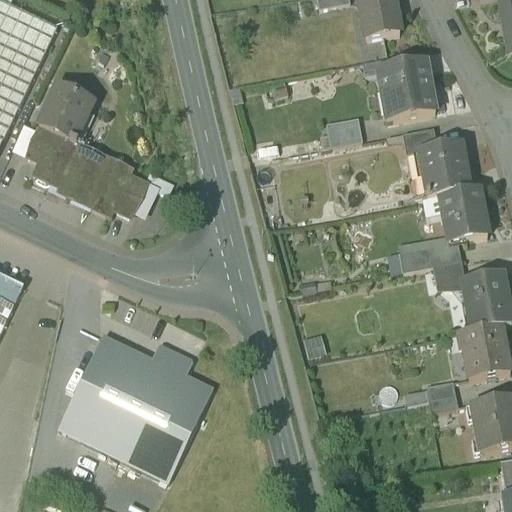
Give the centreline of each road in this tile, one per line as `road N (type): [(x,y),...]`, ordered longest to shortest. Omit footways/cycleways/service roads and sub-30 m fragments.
road 1 (tertiary): [(244,267),(188,0)]
road 2 (residential): [(244,267),(172,280),(134,276),(0,212)]
road 3 (tertiary): [(302,511),(244,267)]
road 4 (residential): [(491,113),(437,0)]
